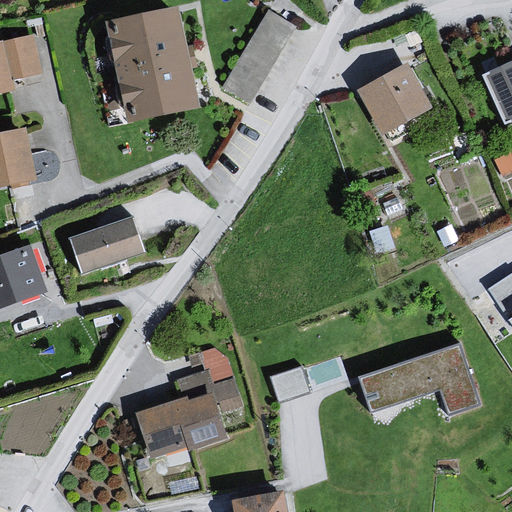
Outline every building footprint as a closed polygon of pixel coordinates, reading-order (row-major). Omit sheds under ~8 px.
[(227,86),(256,99),(294,16),(265,3),(227,86)] [(187,15),(106,31),(124,133),(205,117),(187,15)] [(35,40),(0,47),(0,101),(17,99),(16,85),(42,79),(35,40)] [(511,67),(488,78),(511,130),(511,67)] [(413,69),(364,97),(388,143),(436,113),(413,69)] [(29,134),(0,140),(0,194),(38,188),(29,134)] [(136,225),(71,245),(83,279),(147,259),(136,225)] [(34,254),(0,264),(0,323),(52,311),(34,254)] [(511,274),(490,290),(511,322),(511,274)] [(481,409),(460,346),(351,381),(363,415),(431,394),(443,420),(481,409)] [(303,362),(272,370),(280,397),(311,388),(303,362)] [(218,435),(207,399),(126,416),(140,459),(218,435)] [(273,511),(270,494),(216,503),(218,511),(273,511)]
